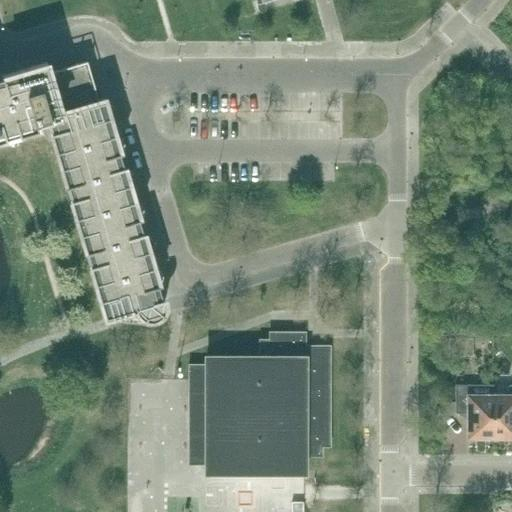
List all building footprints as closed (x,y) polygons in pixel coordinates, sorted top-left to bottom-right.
[(2,0),(6,15),(30,9),(27,0),(2,0)] [(226,30),(226,19),(180,17),(180,28),(226,30)] [(0,131),(34,122),(47,119),(51,133),(52,137),(53,136),(58,134),(107,300),(112,318),(113,317),(113,316),(120,314),(136,309),(137,311),(138,313),(140,314),(141,316),(143,317),(144,318),(146,318),(148,319),(150,319),(152,319),(154,318),(156,318),(157,317),(159,316),(160,314),(161,313),(162,311),(163,310),(164,308),(164,306),(164,304),(163,302),(164,302),(163,298),(162,298),(161,294),(160,290),(158,286),(159,285),(158,282),(154,269),(153,265),(152,265),(149,253),(149,252),(148,249),(144,236),(145,236),(143,232),(141,228),(142,228),(141,224),(140,224),(139,220),(140,219),(139,216),(138,216),(134,203),(135,203),(134,199),(133,199),(129,187),(130,186),(129,183),(125,170),(124,166),(123,166),(122,162),(123,162),(122,158),(121,158),(120,154),(120,153),(119,150),(115,137),(116,137),(115,133),(114,133),(110,120),(111,120),(110,116),(109,116),(105,103),(106,103),(105,99),(103,100),(103,99),(98,100),(98,99),(97,99),(94,88),(93,84),(89,72),(90,72),(89,68),(88,68),(86,61),(79,63),(75,64),(65,67),(61,68),(51,71),(49,71),(48,67),(47,63),(46,64),(46,62),(42,63),(42,64),(34,66),(30,67),(21,70),(21,69),(18,71),(13,73),(13,72),(9,73),(10,74),(5,75),(5,74),(1,75),(1,76),(0,76),(0,131)] [(330,391),(330,346),(305,346),(305,332),(269,332),(269,340),(259,340),(259,357),(206,357),(206,365),(189,365),(188,464),(206,464),(206,473),(304,473),(305,456),(322,456),(322,445),(330,445),(330,391)] [(478,397),(476,387),(476,385),(455,386),(455,414),(466,414),(468,416),(468,438),(477,438),(481,440),(486,441),(490,441),(492,441),(492,397),(478,397)] [(511,385),(509,386),(509,387),(506,397),(492,397),(492,441),(495,441),(499,441),(503,439),(507,438),(511,437),(511,385)]
